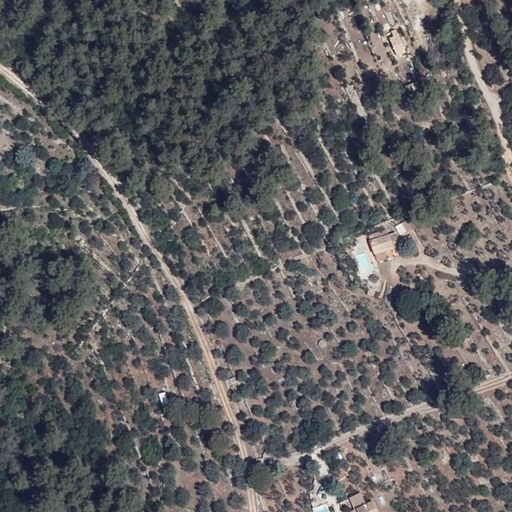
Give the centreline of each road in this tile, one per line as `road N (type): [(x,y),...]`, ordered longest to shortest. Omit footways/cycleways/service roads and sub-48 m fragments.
road 1 (unclassified): [(0,66),(77,132),(168,267),(238,434),(253,511)]
road 2 (unclassified): [(455,0),(511,177)]
